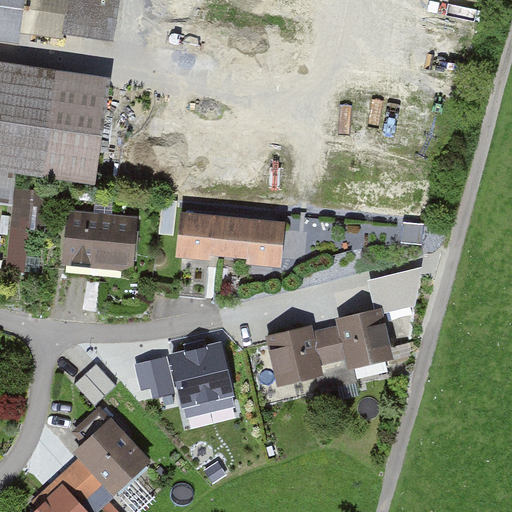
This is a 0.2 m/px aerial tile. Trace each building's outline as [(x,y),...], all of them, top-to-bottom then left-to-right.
[(0,0),(0,47),(20,51),(23,35),(28,0),(0,0)] [(278,7),(228,0),(28,0),(23,35),(268,72),(278,7)] [(293,62),(296,23),(279,22),(276,60),(293,62)] [(0,70),(0,177),(97,194),(115,90),(0,70)] [(34,195),(16,193),(10,273),(28,275),(34,195)] [(287,213),(182,203),(178,247),(283,258),(287,213)] [(181,208),(166,206),(163,232),(178,234),(181,208)] [(424,219),(405,217),(403,239),(423,240),(424,219)] [(145,224),(71,219),(68,271),(142,276),(145,224)] [(384,300),(337,311),(338,319),(345,350),(348,364),(396,353),(384,300)] [(313,316),(267,326),(279,378),(324,368),(321,356),(314,324),(313,316)] [(338,319),(314,324),(321,356),(345,350),(338,319)] [(236,398),(222,344),(137,365),(146,402),(179,394),(183,411),(236,398)] [(95,363),(76,382),(95,402),(115,382),(95,363)] [(345,373),(322,375),(324,392),(346,390),(345,373)] [(88,438),(77,448),(114,489),(150,456),(101,403),(77,426),(88,438)] [(54,492),(31,511),(95,511),(86,501),(106,483),(80,453),(46,483),(54,492)]
